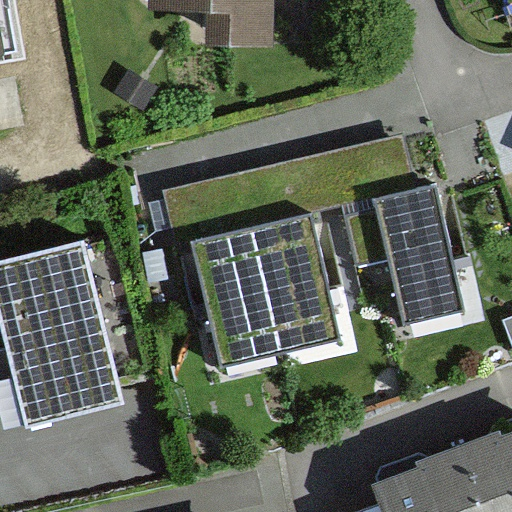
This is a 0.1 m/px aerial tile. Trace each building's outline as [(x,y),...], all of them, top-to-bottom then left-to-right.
[(0,0),(0,70),(9,69),(0,0)] [(208,0),(207,21),(260,24),(261,0),(208,0)] [(438,175),(377,188),(405,319),(466,306),(438,175)] [(311,206),(252,220),(281,344),(340,331),(311,206)] [(222,358),(281,344),(252,220),(193,233),(222,358)] [(88,234),(0,254),(0,303),(27,418),(126,395),(88,234)] [(511,511),(511,426),(463,444),(487,511),(511,511)] [(487,511),(463,444),(381,473),(394,511),(487,511)]
